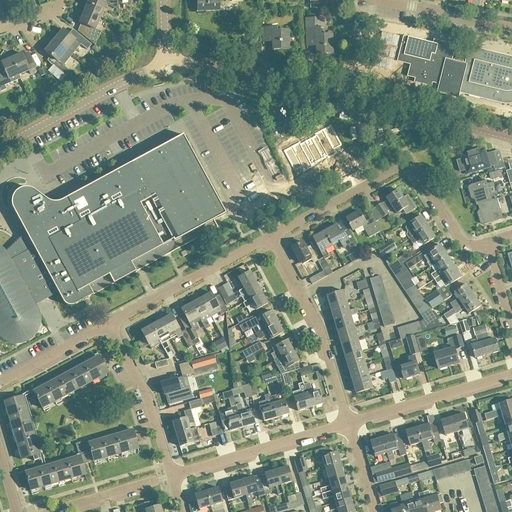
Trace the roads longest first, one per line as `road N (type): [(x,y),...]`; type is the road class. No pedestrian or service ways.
road 1 (tertiary): [(511,136),(246,69),(166,66)]
road 2 (residential): [(348,423),(314,317),(270,237)]
road 3 (tertiary): [(0,147),(117,83),(166,66)]
road 4 (residential): [(171,476),(348,423)]
road 5 (residential): [(112,324),(270,237)]
road 6 (residential): [(348,423),(511,374)]
road 7 (residential): [(171,476),(112,324)]
road 8 (residential): [(270,237),(407,167)]
road 9 (residential): [(511,24),(378,0)]
road 10 (residential): [(0,379),(112,324)]
road 11 (residential): [(52,511),(171,476)]
road 12 (residential): [(486,243),(456,239),(407,167)]
